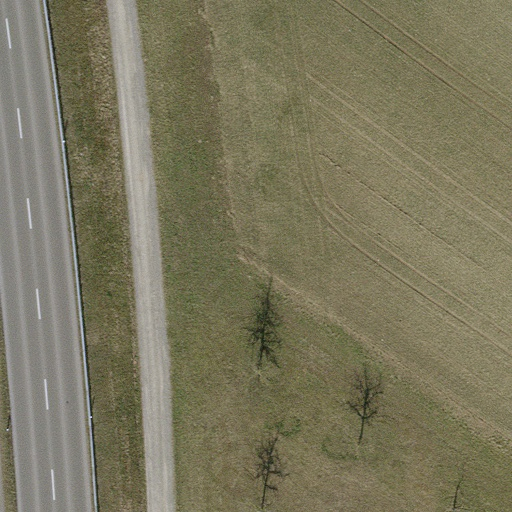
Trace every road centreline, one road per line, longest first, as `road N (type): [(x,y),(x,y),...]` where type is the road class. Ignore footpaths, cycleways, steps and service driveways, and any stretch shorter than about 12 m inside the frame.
road 1 (tertiary): [(0,0),(57,511)]
road 2 (track): [(164,511),(140,191),(115,0)]
